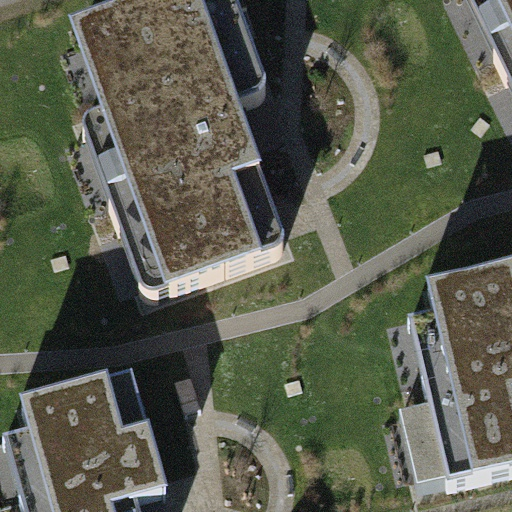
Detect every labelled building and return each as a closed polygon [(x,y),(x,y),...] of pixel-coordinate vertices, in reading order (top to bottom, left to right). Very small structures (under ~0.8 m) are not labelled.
[(160,0),(65,34),(96,119),(88,121),(84,124),(82,127),(80,131),(81,136),(138,296),(140,301),(144,304),(150,304),(155,304),(280,261),(283,259),(285,256),(286,253),(286,249),(236,114),(259,106),(264,104),(266,100),(267,96),(267,92),(234,0),(160,0)] [(511,0),(467,0),(511,93),(511,0)] [(511,273),(423,293),(430,322),(405,327),(425,416),(402,421),(418,493),(511,472),(511,273)] [(192,379),(175,383),(184,418),(200,413),(192,379)] [(132,380),(16,412),(25,444),(4,449),(21,511),(139,511),(140,511),(166,505),(132,380)]
